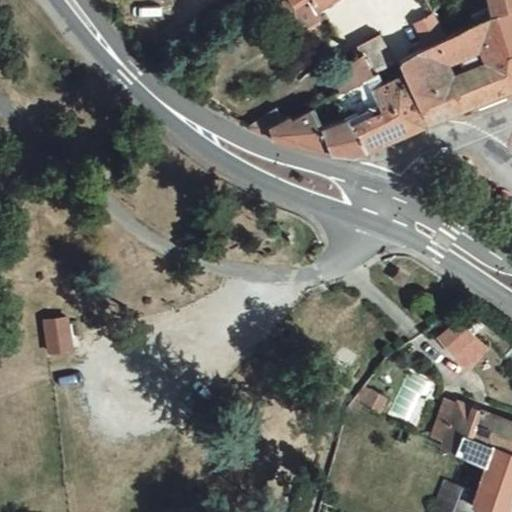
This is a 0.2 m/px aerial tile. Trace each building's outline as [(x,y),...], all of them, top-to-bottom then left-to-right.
[(289,0),(297,13),(313,4),(310,0),(289,0)] [(511,0),(483,0),(485,13),(495,12),(511,8),(511,0)] [(398,53),(410,83),(428,121),(511,91),(511,8),(495,12),(485,13),(444,32),(398,53)] [(359,50),(328,65),(337,85),(370,69),(372,69),(372,67),(372,66),(371,65),(394,55),(380,29),(355,41),(359,50)] [(400,69),(375,80),(370,69),(337,85),(331,88),(343,108),(363,143),(425,122),(400,69)] [(271,126),(293,112),(290,106),(285,109),(279,98),(249,116),(271,126)] [(293,112),(271,126),(354,147),(363,143),(343,108),(318,116),(310,101),(293,112)] [(68,316),(46,319),(50,351),(72,348),(68,316)] [(457,320),(438,338),(467,368),(486,350),(457,320)] [(155,359),(106,414),(150,454),(199,399),(155,359)] [(407,373),(389,411),(415,423),(433,384),(407,373)] [(364,388),(357,402),(380,413),(387,399),(364,388)] [(453,400),(464,405),(468,399),(456,395),(453,400)] [(462,454),(480,461),(489,440),(511,447),(511,415),(468,399),(464,405),(453,400),(453,405),(438,400),(427,432),(440,436),(438,442),(462,454)] [(511,482),(511,447),(489,440),(480,461),(469,489),(453,483),(441,479),(429,511),(430,511),(461,511),(467,499),(503,511),(511,482)]
